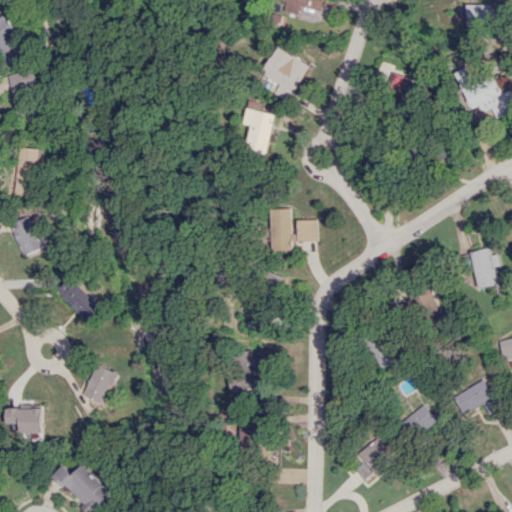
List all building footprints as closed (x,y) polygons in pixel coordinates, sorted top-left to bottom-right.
[(323,10),(324,0),(280,0),(287,1),(285,11),(299,13),(301,6),(323,10)] [(493,25),(493,4),(467,4),(466,25),(493,25)] [(6,13),(0,17),(0,58),(5,67),(22,56),(11,37),(18,33),(6,13)] [(311,65),(279,45),(263,72),(282,84),(277,93),(289,101),(311,65)] [(15,106),(40,103),(35,70),(11,73),(15,106)] [(420,80),(395,72),(389,90),(414,98),(420,80)] [(274,111),(247,109),(246,123),(251,124),(249,148),(271,149),(274,111)] [(43,147),(22,146),(19,193),(41,194),(43,147)] [(273,208),(274,250),(293,249),(293,240),(319,240),(319,219),(295,219),(295,208),(273,208)] [(45,248),(33,216),(14,223),(27,255),(45,248)] [(480,288),(500,283),(496,266),(502,265),(499,253),(494,254),(492,246),(471,251),(480,288)] [(72,277),(59,291),(90,319),(103,306),(72,277)] [(366,338),(377,369),(397,361),(386,331),(366,338)] [(511,336),(499,340),(504,360),(511,357),(511,336)] [(259,358),(253,358),(253,349),(233,350),(234,390),(260,389),(259,358)] [(83,395),(104,405),(120,372),(99,362),(83,395)] [(500,408),(486,379),(455,394),(464,414),(484,404),(488,414),(500,408)] [(438,420),(424,403),(404,419),(418,436),(438,420)] [(5,431),(43,429),(43,406),(5,408),(5,431)] [(263,419),(242,417),(240,444),(261,445),(263,419)] [(365,479),(394,457),(378,437),(358,452),(365,461),(356,467),(365,479)] [(63,464),(50,474),(61,487),(65,483),(88,511),(90,511),(112,495),(85,462),(71,473),(63,464)] [(255,511),(250,502),(232,511),(255,511)]
